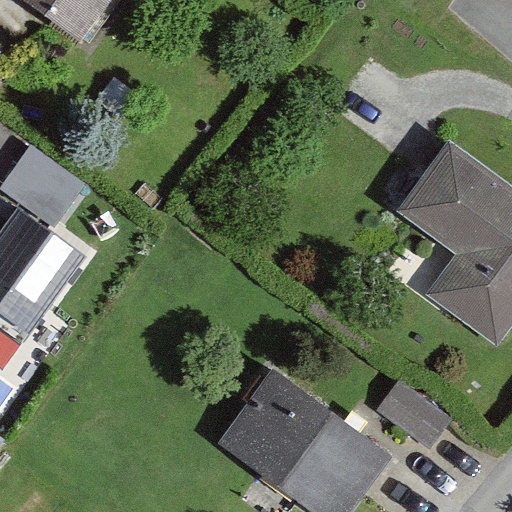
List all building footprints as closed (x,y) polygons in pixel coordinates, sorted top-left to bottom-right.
[(28,0),(78,37),(106,0),(28,0)] [(17,169),(2,189),(53,225),(83,183),(32,147),(17,169)] [(432,293),(496,339),(511,316),(511,194),(450,150),(440,164),(401,219),(456,259),(432,293)] [(22,211),(0,240),(0,322),(23,339),(84,256),(22,211)] [(350,511),(364,493),(391,457),(351,427),(342,421),(272,369),(219,442),(313,511),(350,511)] [(453,417),(398,378),(376,409),(431,448),(441,434),(453,417)]
